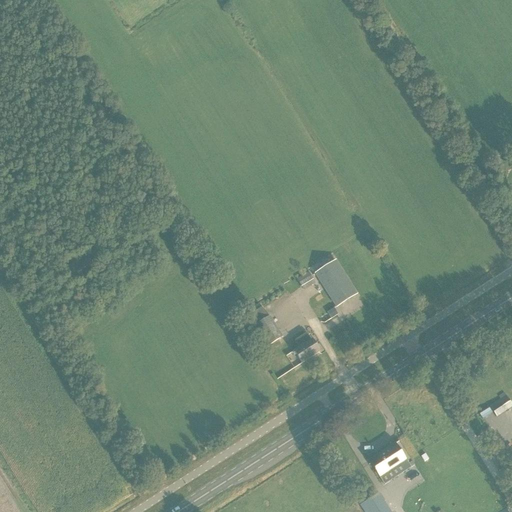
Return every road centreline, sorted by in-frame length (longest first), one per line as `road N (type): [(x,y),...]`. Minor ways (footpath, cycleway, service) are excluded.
road 1 (unclassified): [(134,511),(511,269)]
road 2 (primary): [(176,511),(511,298)]
road 3 (unknown): [(367,0),(511,231)]
road 4 (unknown): [(420,357),(511,502)]
